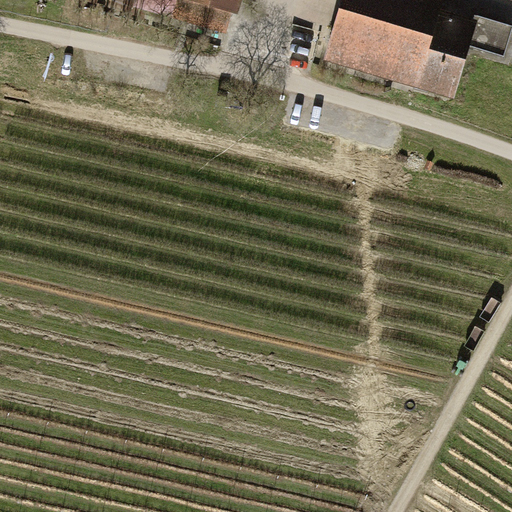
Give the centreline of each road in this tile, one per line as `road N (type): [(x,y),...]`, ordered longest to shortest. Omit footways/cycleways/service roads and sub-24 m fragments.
road 1 (unclassified): [(0,29),(247,72),(511,151)]
road 2 (track): [(511,306),(399,511)]
